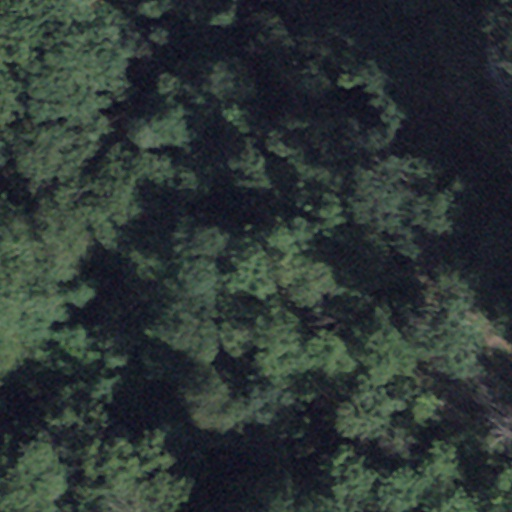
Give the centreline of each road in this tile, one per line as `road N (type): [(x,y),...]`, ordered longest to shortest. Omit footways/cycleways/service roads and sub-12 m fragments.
road 1 (track): [(0,435),(190,470),(227,461),(241,440),(234,409),(0,190)]
road 2 (track): [(0,75),(159,138),(186,138),(202,127),(203,102),(163,0)]
